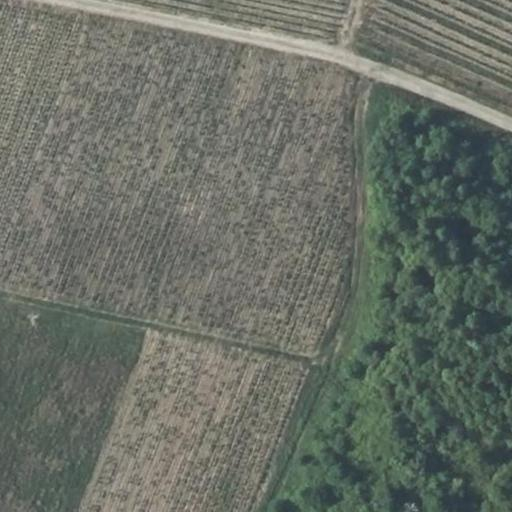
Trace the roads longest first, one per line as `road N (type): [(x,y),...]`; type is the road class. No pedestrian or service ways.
road 1 (track): [(367,73),(355,99),(345,304),(331,353),(305,363),(0,296)]
road 2 (track): [(511,132),(323,57),(2,0)]
